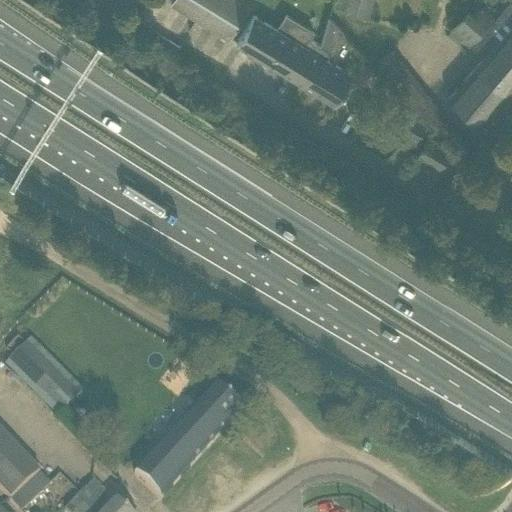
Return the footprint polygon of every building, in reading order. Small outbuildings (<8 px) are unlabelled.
[(173,0),(171,4),(228,39),(246,8),(233,0),(173,0)] [(346,0),(343,11),(367,18),(372,0),(346,0)] [(497,39),(446,98),(476,124),(511,82),(511,1),(487,30),(497,39)] [(450,29),(452,30),(447,35),(458,46),(463,40),(469,45),(493,17),(481,7),(473,16),(466,10),(450,29)] [(235,43),(285,73),(307,38),(309,39),(314,32),(285,14),(276,30),(252,16),(235,43)] [(309,39),(307,38),(285,73),(334,103),(351,75),(326,59),(330,52),(329,51),(340,33),(341,34),(342,32),(329,18),(328,17),(320,46),(309,39)] [(421,146),(427,137),(431,129),(425,122),(422,126),(417,121),(409,131),(414,135),(412,139),(421,146)] [(439,167),(449,151),(427,137),(421,146),(416,153),(439,167)] [(54,327),(76,304),(63,291),(40,313),(54,327)] [(175,392),(86,311),(59,340),(148,421),(175,392)] [(21,348),(4,366),(55,417),(82,392),(29,340),(21,348)] [(160,500),(242,411),(215,386),(135,477),(160,500)] [(0,432),(0,487),(11,499),(9,501),(19,511),(22,511),(51,485),(0,432)] [(124,511),(114,502),(109,507),(88,486),(64,511),(124,511)]
